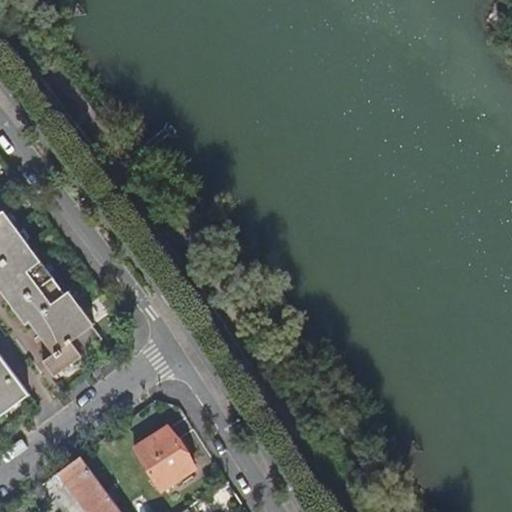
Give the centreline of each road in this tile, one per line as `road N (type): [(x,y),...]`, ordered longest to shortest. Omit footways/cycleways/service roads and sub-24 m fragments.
road 1 (residential): [(0,103),(185,340)]
road 2 (residential): [(185,340),(0,478)]
road 3 (residential): [(185,340),(294,511)]
